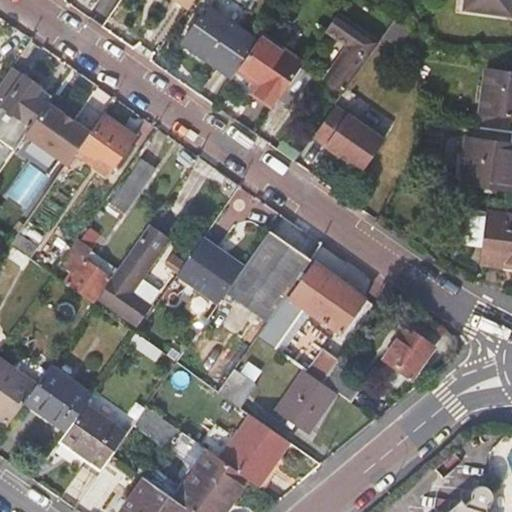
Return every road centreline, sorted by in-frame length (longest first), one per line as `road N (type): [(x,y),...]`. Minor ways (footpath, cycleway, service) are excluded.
road 1 (residential): [(24,0),(511,340)]
road 2 (residential): [(511,370),(451,402),(320,511)]
